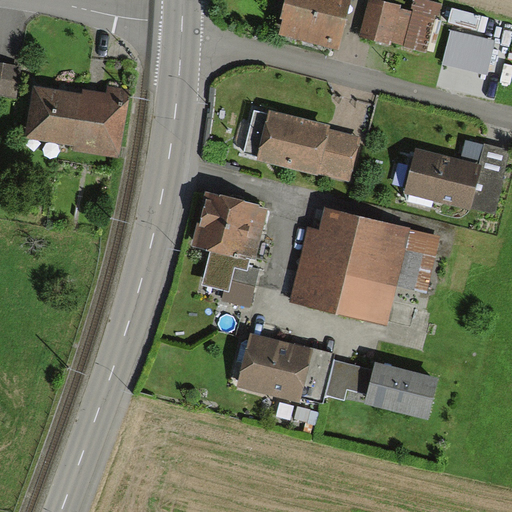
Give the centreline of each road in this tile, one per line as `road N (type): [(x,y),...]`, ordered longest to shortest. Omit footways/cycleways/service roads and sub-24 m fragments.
road 1 (secondary): [(181,35),(172,150),(153,248),(60,511)]
road 2 (residential): [(181,35),(511,109)]
road 3 (residential): [(39,0),(182,24)]
